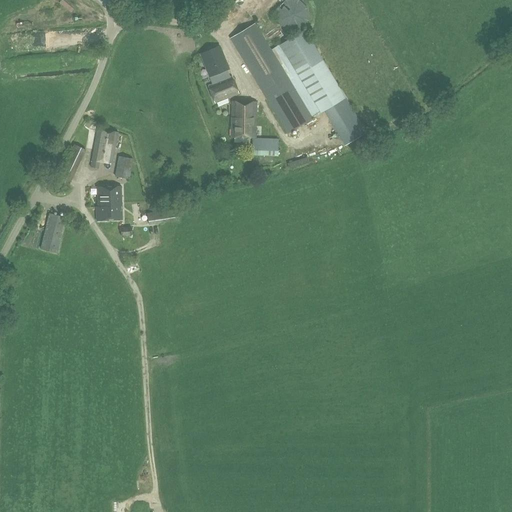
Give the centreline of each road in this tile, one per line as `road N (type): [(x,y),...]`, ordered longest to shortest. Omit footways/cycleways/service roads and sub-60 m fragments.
road 1 (unclassified): [(0,258),(104,59),(111,16),(83,0)]
road 2 (track): [(96,228),(141,308),(159,511)]
